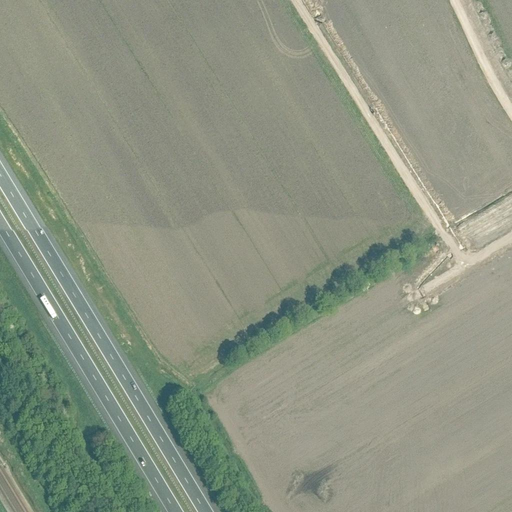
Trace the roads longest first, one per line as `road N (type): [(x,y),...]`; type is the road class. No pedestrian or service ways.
road 1 (motorway): [(199,511),(0,181)]
road 2 (motorway): [(0,230),(170,511)]
road 3 (track): [(170,387),(191,406),(254,511)]
